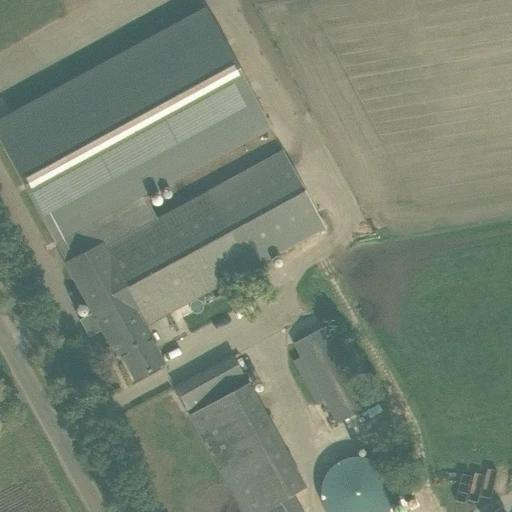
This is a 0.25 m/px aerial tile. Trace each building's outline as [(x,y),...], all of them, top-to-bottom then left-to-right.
[(0,123),(0,143),(54,243),(269,125),(206,11),(0,123)] [(120,354),(134,379),(162,364),(142,327),(324,228),(282,151),(103,248),(100,243),(65,262),(116,356),(120,354)] [(316,405),(324,400),(337,424),(367,407),(323,327),(293,343),(301,357),(292,361),(316,405)] [(174,389),(186,410),(244,378),(232,357),(174,389)] [(302,511),(293,494),(305,488),(248,383),(189,415),(241,511),(302,511)] [(404,493),(405,485),(404,476),(401,468),(397,461),(392,454),(386,450),(377,445),(370,444),(362,443),(353,444),(346,446),(338,451),(333,456),(328,463),(324,470),(322,478),(321,485),(322,493),(325,501),(329,508),(331,511),(394,511),(398,507),(402,500),(404,493)]
